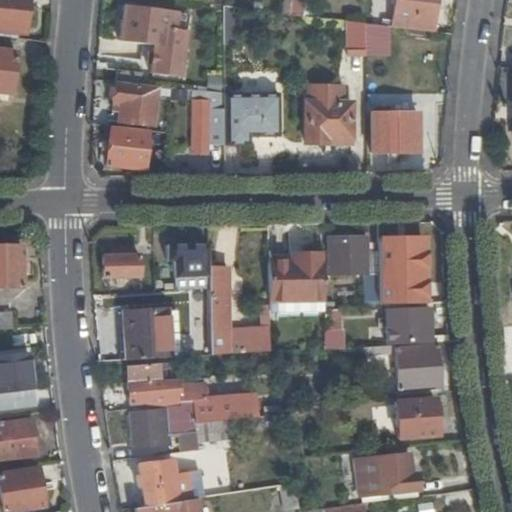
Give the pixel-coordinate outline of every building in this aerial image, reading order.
[(0,0),(0,31),(23,34),(26,0),(0,0)] [(160,0),(125,0),(123,20),(122,28),(121,44),(136,46),(138,29),(157,31),(160,0)] [(281,0),(279,13),(290,14),(291,0),(281,0)] [(396,0),(393,27),(433,32),(437,0),(396,0)] [(363,58),(367,58),(367,24),(349,22),(345,55),(363,58)] [(197,50),(198,90),(224,93),(224,51),(197,50)] [(15,54),(0,51),(0,92),(10,94),(15,54)] [(116,83),(140,85),(142,73),(118,70),(116,83)] [(117,85),(115,104),(121,105),(120,111),(119,122),(154,126),(158,89),(117,85)] [(352,138),(353,104),(345,104),(345,89),(309,88),(309,104),(307,103),(307,144),(328,144),(328,137),(352,138)] [(198,90),(194,90),(193,154),(209,154),(209,133),(225,133),(224,95),(224,93),(198,90)] [(225,133),(225,145),(273,144),(273,135),(280,135),(279,94),(224,95),(225,133)] [(418,114),(414,114),(410,114),(373,113),(373,153),(417,153),(418,114)] [(145,171),(150,131),(112,127),(107,167),(145,171)] [(365,307),(380,306),(380,272),(367,272),(366,259),(368,259),(368,253),(368,239),(351,239),(351,235),(345,236),(345,239),(329,239),(330,279),(335,279),(335,274),(365,273),(365,307)] [(429,275),(429,238),(392,239),(392,275),(429,275)] [(0,287),(22,288),(22,247),(0,247),(0,287)] [(116,257),(105,257),(105,278),(121,277),(121,287),(141,286),(141,256),(134,256),(134,250),(115,251),(116,257)] [(367,272),(380,272),(380,253),(368,253),(368,259),(366,259),(367,272)] [(303,261),(270,261),(270,280),(270,302),(326,301),(325,254),(303,254),(303,261)] [(195,290),(194,264),(194,261),(174,262),(176,291),(195,290)] [(209,271),(209,265),(194,264),(195,290),(209,289),(209,271)] [(230,271),(209,271),(209,289),(210,333),(209,356),(271,352),(270,327),(260,327),(230,330),(230,271)] [(260,305),(260,327),(270,327),(270,321),(270,304),(260,305)] [(381,316),(383,346),(431,344),(431,307),(390,309),(390,315),(381,316)] [(128,361),(170,358),(169,327),(168,311),(130,313),(131,329),(126,330),(128,361)] [(168,311),(169,327),(179,327),(178,311),(168,311)] [(337,314),(325,314),(326,324),(326,335),(337,335),(337,314)] [(0,331),(15,331),(13,315),(0,315),(0,331)] [(337,335),(326,335),(326,349),(337,349),(337,335)] [(440,388),(437,346),(394,349),(395,367),(390,367),(391,379),(397,379),(397,392),(440,388)] [(374,358),(373,347),(360,347),(360,358),(374,358)] [(26,375),(32,374),(30,355),(0,358),(0,408),(35,404),(33,390),(28,390),(26,375)] [(161,380),(180,379),(179,363),(160,365),(161,380)] [(128,367),(129,384),(161,380),(160,365),(128,367)] [(206,380),(207,393),(242,392),(242,379),(206,380)] [(161,380),(129,384),(131,405),(148,404),(148,409),(169,407),(182,406),(182,402),(205,400),(205,385),(180,386),(180,381),(161,382),(161,380)] [(437,436),(435,398),(396,401),(398,439),(437,436)] [(170,419),(195,417),(194,405),(182,406),(169,407),(170,419)] [(167,411),(132,415),(136,448),(156,446),(155,442),(167,441),(165,429),(169,428),(167,411)] [(0,424),(0,461),(36,458),(32,421),(0,424)] [(181,433),(183,453),(200,451),(197,432),(181,433)] [(360,497),(419,491),(417,474),(412,474),(410,455),(357,460),(360,497)] [(198,500),(206,498),(202,472),(177,476),(174,460),(139,465),(140,477),(137,478),(138,488),(142,487),(145,508),(198,500)] [(25,511),(45,509),(39,469),(0,475),(0,488),(4,511),(25,511)] [(474,505),(471,491),(464,491),(446,495),(448,509),(474,505)] [(200,511),(198,500),(145,508),(135,509),(135,511),(200,511)]
